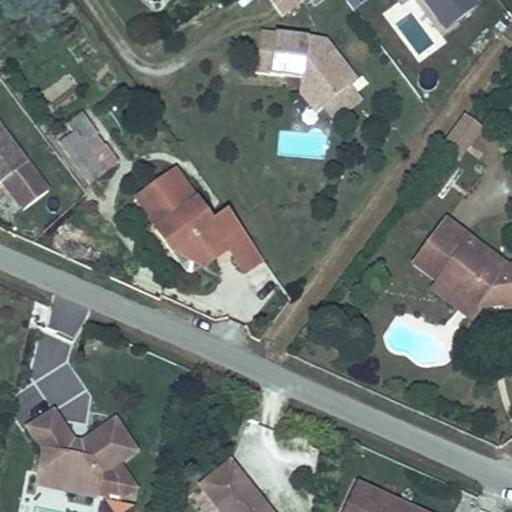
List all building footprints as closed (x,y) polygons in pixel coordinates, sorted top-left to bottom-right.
[(267,0),(282,19),(307,0),(267,0)] [(346,0),(355,10),(369,0),(346,0)] [(402,0),(403,0),(421,0),(445,33),(481,8),(475,0),(402,0)] [(343,67),(325,44),(260,35),(255,76),(283,80),(289,75),(302,77),(301,82),(301,83),(322,110),(345,93),(332,76),(343,67)] [(332,76),(345,93),(356,83),(343,67),(332,76)] [(322,110),(301,83),(299,97),(314,116),(322,110)] [(484,126),(465,112),(444,143),(463,156),(484,126)] [(66,125),(81,146),(96,135),(80,115),(66,125)] [(0,128),(0,180),(25,161),(0,128)] [(96,135),(81,146),(89,157),(104,146),(96,135)] [(104,146),(89,157),(102,173),(115,162),(104,146)] [(174,172),(141,195),(161,223),(155,228),(153,229),(170,253),(186,242),(204,264),(218,255),(216,246),(222,242),(242,271),(260,259),(227,212),(210,224),(174,172)] [(34,174),(10,192),(23,208),(46,190),(34,174)] [(141,195),(135,200),(155,228),(161,223),(141,195)] [(438,283),(435,286),(457,302),(461,296),(480,311),(481,310),(487,301),(503,299),(504,307),(505,312),(511,310),(511,268),(511,269),(503,281),(464,252),(472,241),(446,223),(413,266),(438,283)] [(511,269),(472,241),(464,252),(503,281),(511,269)] [(186,242),(170,253),(183,271),(191,273),(204,264),(186,242)] [(457,302),(435,286),(431,292),(472,322),(480,311),(461,296),(457,302)] [(487,301),(481,310),(504,307),(503,299),(487,301)] [(53,418),(28,435),(45,459),(41,477),(72,484),(70,496),(95,501),(96,499),(120,504),(134,494),(116,469),(135,456),(115,426),(85,446),(83,455),(69,453),(71,444),(53,418)] [(85,446),(71,444),(69,453),(83,455),(85,446)] [(72,484),(41,477),(38,490),(70,496),(72,484)] [(257,511),(264,507),(242,480),(213,504),(219,511),(257,511)] [(410,511),(357,486),(343,511),(410,511)]
